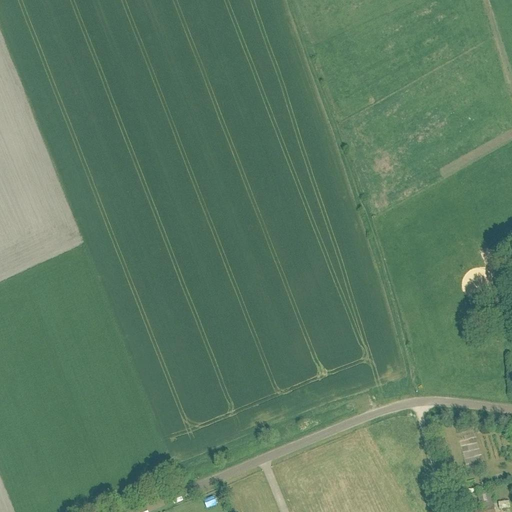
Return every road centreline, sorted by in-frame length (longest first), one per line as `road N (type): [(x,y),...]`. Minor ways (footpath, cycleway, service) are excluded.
road 1 (track): [(411,404),(412,375),(376,247),(289,0)]
road 2 (unclassified): [(141,511),(387,409),(436,402),(511,410)]
